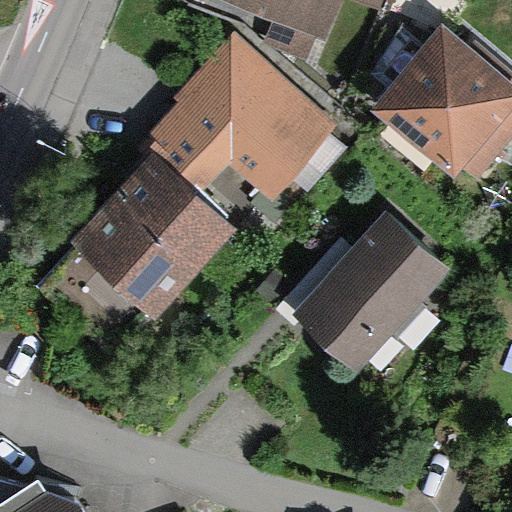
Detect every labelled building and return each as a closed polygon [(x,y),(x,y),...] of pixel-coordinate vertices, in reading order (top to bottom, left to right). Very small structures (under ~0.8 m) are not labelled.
[(223,0),(330,42),(346,0),(347,0),(376,11),(380,0),(223,0)] [(511,72),(448,17),(379,96),(464,170),(511,114),(511,72)] [(244,32),(169,134),(274,211),(349,109),(244,32)] [(222,215),(156,155),(45,275),(111,335),(222,215)] [(386,200),(303,292),(367,350),(450,259),(386,200)] [(86,511),(63,477),(6,511),(86,511)]
